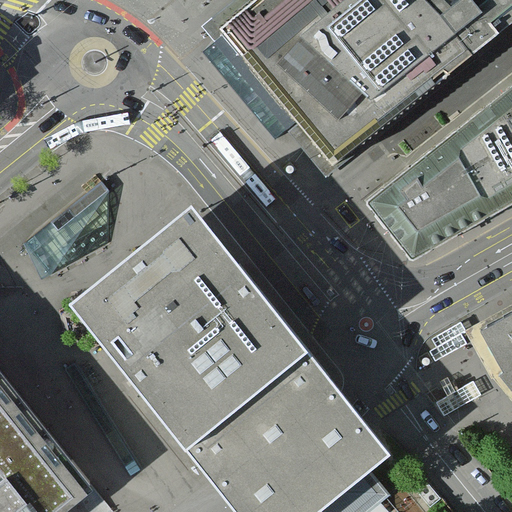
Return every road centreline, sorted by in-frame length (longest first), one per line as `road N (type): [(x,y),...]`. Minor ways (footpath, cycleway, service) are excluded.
road 1 (secondary): [(365,299),(133,47)]
road 2 (secondary): [(114,96),(186,155),(336,329)]
road 3 (residential): [(364,360),(356,400),(208,511)]
road 4 (secondary): [(511,251),(393,313)]
